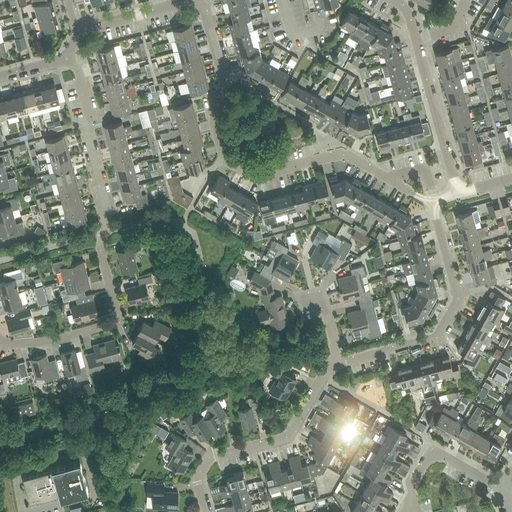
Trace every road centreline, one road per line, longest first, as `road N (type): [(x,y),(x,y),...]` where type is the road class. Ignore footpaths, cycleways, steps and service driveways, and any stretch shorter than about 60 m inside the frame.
road 1 (residential): [(0,346),(119,322),(100,252),(106,216),(84,126),(90,110),(82,80),(65,59)]
road 2 (residential): [(431,201),(342,153),(255,177),(224,159),(211,110),(225,82),(194,0)]
road 3 (residential): [(337,364),(435,337),(452,309),(457,296),(431,201)]
road 4 (residential): [(204,511),(195,479),(209,457),(286,437),(327,367),(337,364)]
road 5 (unclassified): [(457,193),(406,11),(391,0)]
road 6 (residential): [(405,511),(432,450),(506,491)]
